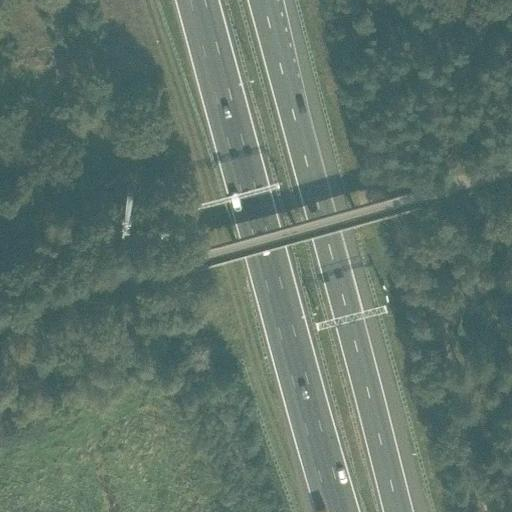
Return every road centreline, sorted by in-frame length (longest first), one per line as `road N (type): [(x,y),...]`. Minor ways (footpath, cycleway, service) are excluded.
road 1 (unclassified): [(511,170),(135,271),(0,324)]
road 2 (motorway): [(197,0),(338,511)]
road 3 (motorway): [(398,511),(261,0)]
